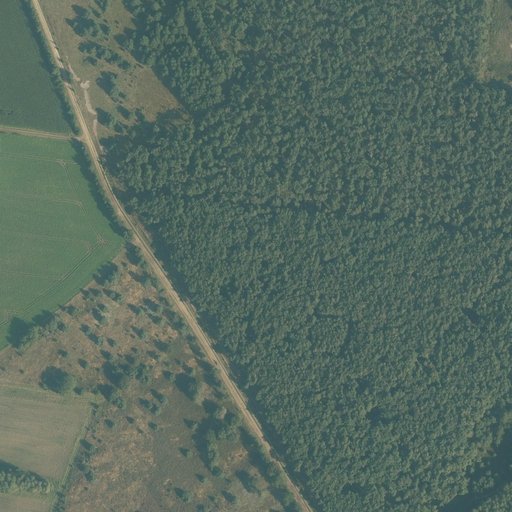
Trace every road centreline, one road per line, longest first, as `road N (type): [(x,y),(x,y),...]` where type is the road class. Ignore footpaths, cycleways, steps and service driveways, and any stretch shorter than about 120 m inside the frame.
road 1 (track): [(31,0),(106,191),(302,511)]
road 2 (track): [(511,237),(121,198)]
